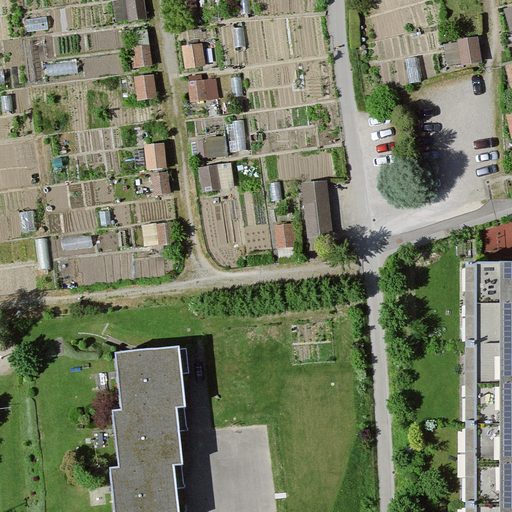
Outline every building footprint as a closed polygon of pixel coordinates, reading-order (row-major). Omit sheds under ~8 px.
[(115,0),(118,20),(148,17),(146,0),(115,0)] [(445,40),(448,66),(484,61),(481,35),(445,40)] [(202,165),(204,188),(233,186),(231,163),(202,165)] [(153,178),(158,194),(173,189),(168,173),(153,178)] [(326,182),(302,185),(307,243),(332,240),(326,182)] [(145,222),(146,243),(175,242),(175,221),(145,222)] [(276,224),(277,244),(294,243),(293,223),(276,224)] [(511,511),(511,270),(466,270),(465,511),(511,511)] [(175,511),(173,494),(183,493),(176,437),(186,436),(178,378),(189,377),(186,352),(110,362),(118,419),(109,420),(117,475),(105,477),(110,511),(175,511)]
